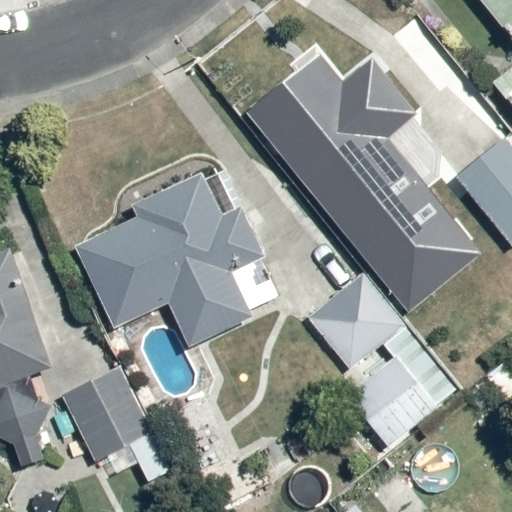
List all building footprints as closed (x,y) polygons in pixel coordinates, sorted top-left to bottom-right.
[(511,0),(482,0),(511,37),(511,73),(498,86),(511,103),(511,0)] [(413,126),(422,118),(378,63),(275,144),(382,277),(459,219),(423,175),(441,160),(413,126)] [(511,146),(506,139),(458,178),(511,245),(511,146)] [(211,183),(205,173),(134,207),(140,218),(80,248),(121,332),(172,308),(194,350),(260,318),(255,312),(280,300),(224,176),(211,183)] [(0,435),(8,439),(19,471),(50,463),(41,439),(55,409),(41,403),(35,384),(61,374),(14,252),(0,256),(0,435)] [(450,397),(453,395),(363,273),(309,313),(362,384),(350,394),(390,444),(450,397)] [(148,442),(111,372),(62,398),(98,468),(148,442)]
